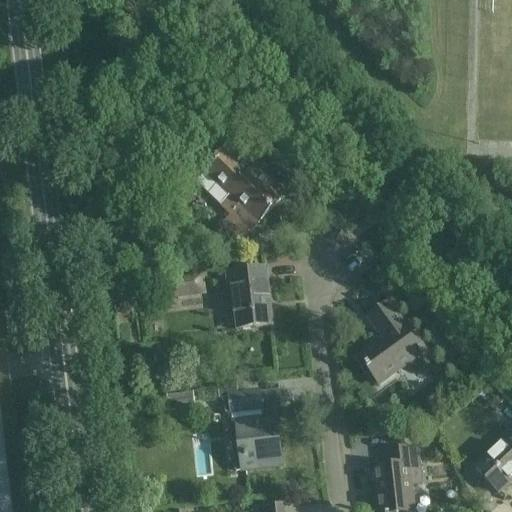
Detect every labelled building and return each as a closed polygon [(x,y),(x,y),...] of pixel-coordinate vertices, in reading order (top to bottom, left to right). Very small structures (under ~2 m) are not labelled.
[(204,173),(205,174),(196,183),(220,206),(230,216),(223,223),(241,241),(283,197),(255,170),(251,174),(226,150),(204,173)] [(240,243),(214,246),(216,260),(241,257),(240,243)] [(237,331),(273,327),(268,282),(266,283),(265,273),(266,273),(266,269),(226,274),(228,291),(232,291),(237,331)] [(379,385),(425,352),(405,325),(404,326),(389,305),(369,320),(381,337),(371,345),(373,347),(359,358),(367,368),(366,369),(369,372),(379,385)] [(425,334),(448,365),(457,358),(435,327),(425,334)] [(245,471),(280,467),(275,421),(262,422),(259,395),(230,398),(232,413),(239,412),(245,471)] [(511,433),(475,469),(498,493),(511,480),(511,433)] [(379,496),(373,496),(375,511),(413,511),(411,486),(421,485),(417,449),(387,453),(389,469),(377,470),(379,496)]
